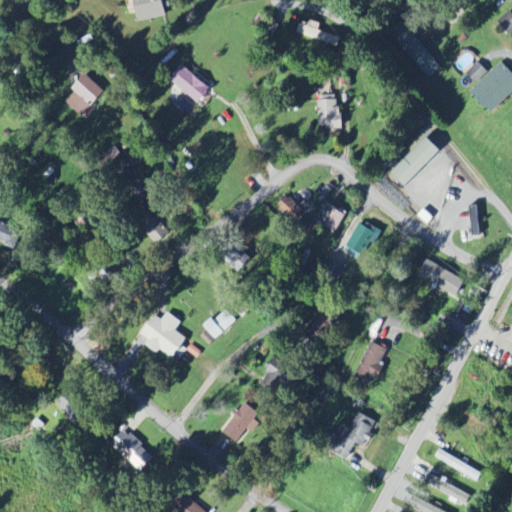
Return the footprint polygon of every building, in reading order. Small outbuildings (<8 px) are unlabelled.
[(134,0),(137,21),(166,16),(163,0),(134,0)] [(509,32),(511,30),(511,11),(500,20),(509,32)] [(319,30),(321,24),(303,18),(297,33),(338,47),(341,38),(319,30)] [(395,39),(430,78),(443,66),(407,28),(395,39)] [(477,85),(489,73),(479,61),(466,74),(477,85)] [(511,93),(511,71),(501,61),(471,92),(493,113),(511,93)] [(211,89),(185,65),(170,82),(183,94),(174,104),(187,115),(211,89)] [(106,92),(89,75),(64,99),(81,116),(106,92)] [(341,128),(341,95),(319,96),(319,128),(341,128)] [(441,151),(427,136),(390,172),(404,186),(441,151)] [(152,188),(138,174),(129,182),(143,197),(152,188)] [(296,223),(307,212),(288,194),(277,205),(296,223)] [(336,232),(346,214),(326,202),(315,220),(336,232)] [(471,206),(471,236),(492,236),(491,205),(471,206)] [(345,252),(362,260),(369,243),(376,246),(382,232),(359,221),(345,252)] [(0,222),(0,240),(17,246),(22,229),(0,222)] [(107,283),(117,270),(98,256),(85,274),(94,281),(98,276),(107,283)] [(237,319),(225,308),(206,328),(218,339),(237,319)] [(187,337),(177,331),(182,321),(167,313),(162,321),(154,316),(143,335),(150,339),(146,346),(159,353),(160,350),(176,358),(187,337)] [(377,385),(388,348),(368,342),(357,379),(377,385)] [(262,387),(293,392),(298,366),(267,360),(262,387)] [(223,432),(238,443),(247,429),(254,434),(261,423),(255,420),(260,413),(243,402),(223,432)] [(84,429),(92,418),(74,404),(66,416),(84,429)] [(377,422),(354,411),(333,455),(347,462),(356,443),(365,447),(377,422)] [(111,445),(141,472),(155,457),(125,430),(111,445)] [(467,504),(471,496),(429,474),(425,482),(467,504)] [(213,511),(214,511),(190,494),(176,511),(213,511)] [(446,511),(415,495),(410,505),(423,511),(446,511)]
